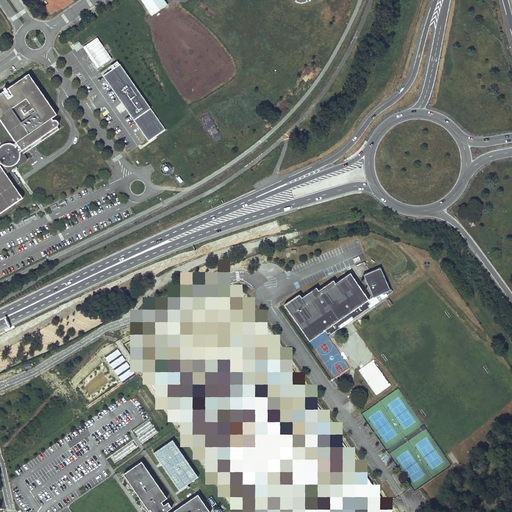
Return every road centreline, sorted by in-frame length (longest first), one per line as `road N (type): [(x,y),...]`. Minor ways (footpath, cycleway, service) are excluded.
road 1 (primary): [(0,322),(231,222),(349,187),(376,189)]
road 2 (motorway): [(435,0),(410,82),(349,146),(220,212)]
road 3 (track): [(360,0),(327,64),(274,129),(187,189),(148,185)]
road 4 (track): [(511,354),(431,243),(365,221),(282,236)]
road 5 (primary): [(220,212),(0,314)]
road 6 (primary): [(370,148),(220,212)]
road 7 (unclassified): [(43,50),(131,177)]
road 8 (unclassified): [(0,265),(134,198)]
road 9 (unclassified): [(126,183),(0,241)]
road 10 (motorway): [(431,210),(459,229),(511,298)]
